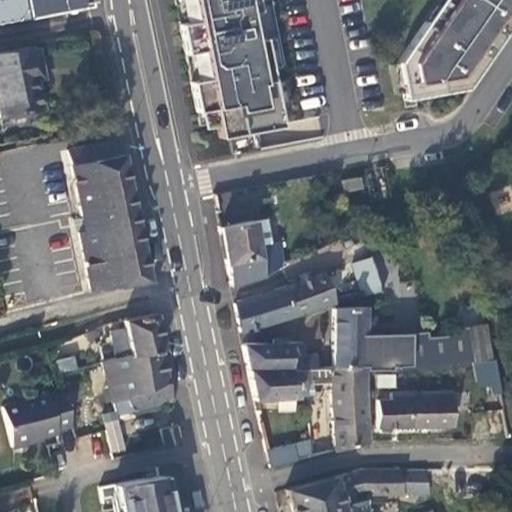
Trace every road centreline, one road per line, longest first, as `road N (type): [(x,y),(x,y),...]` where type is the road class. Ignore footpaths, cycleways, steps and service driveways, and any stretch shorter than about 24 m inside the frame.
road 1 (secondary): [(234,497),(169,190)]
road 2 (residential): [(234,497),(333,460),(394,451),(511,457)]
road 3 (secondary): [(169,190),(130,0)]
road 4 (residential): [(169,190),(357,154)]
road 5 (residential): [(357,154),(448,138),(476,115),(511,64)]
road 6 (unknown): [(189,282),(219,294),(248,290),(367,245)]
road 7 (residential): [(357,154),(328,0)]
